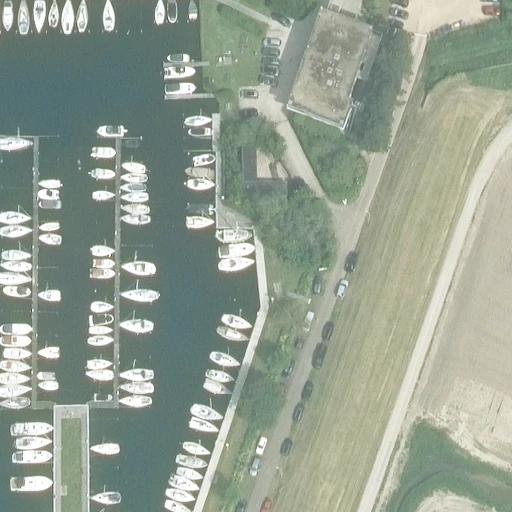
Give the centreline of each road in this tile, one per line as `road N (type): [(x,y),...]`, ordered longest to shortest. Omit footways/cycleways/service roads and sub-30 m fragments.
road 1 (residential): [(259,511),(408,102)]
road 2 (unclassified): [(360,511),(483,165),(511,130)]
